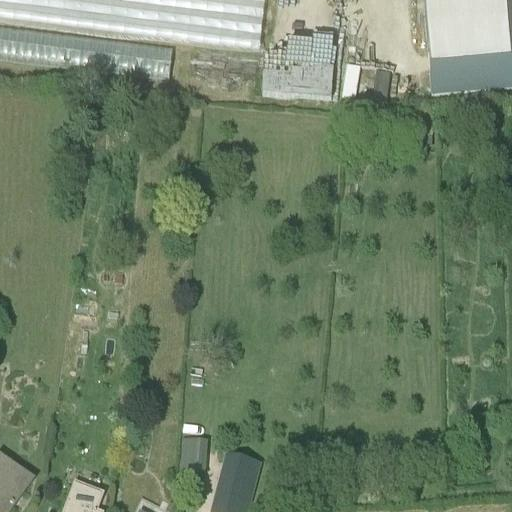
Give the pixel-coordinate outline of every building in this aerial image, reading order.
[(260,55),(266,0),(0,0),(0,61),(171,80),(175,45),(260,55)] [(279,0),(279,20),(291,20),(291,0),(279,0)] [(511,0),(422,0),(431,98),(511,91),(511,0)] [(264,101),(334,104),(336,51),(266,49),(264,101)] [(117,425),(127,427),(128,416),(118,415),(117,425)] [(0,511),(10,511),(33,481),(0,458),(0,511)] [(247,511),(255,487),(223,479),(213,511),(247,511)] [(76,487),(66,511),(97,511),(103,497),(76,487)]
